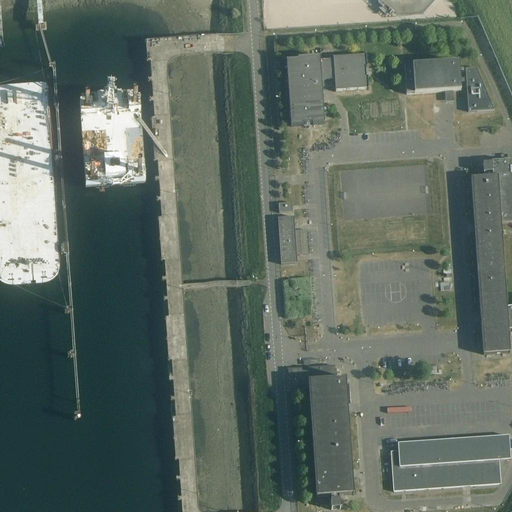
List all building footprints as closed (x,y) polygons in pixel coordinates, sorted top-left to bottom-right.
[(334,93),(367,91),(365,57),(332,59),(332,61),(320,62),(320,60),(285,63),(289,127),(324,125),(321,82),(333,81),(334,93)] [(460,79),(459,72),(459,69),(458,62),(435,64),(428,65),(404,66),(406,95),(445,93),(452,92),(460,91),(460,83),(466,82),(468,113),(494,111),(476,69),(465,70),(465,79),(460,79)] [(511,160),(507,161),(501,161),(491,162),(491,163),(487,164),(483,164),(483,167),(483,178),(478,178),(470,179),(470,180),(471,180),(474,225),(474,232),(480,316),(480,317),(481,323),(481,324),(483,354),(482,354),(483,355),(510,353),(509,352),(508,330),(511,329),(511,306),(506,307),(501,235),(501,234),(501,231),(500,223),(501,223),(511,222),(511,160)] [(278,213),(291,212),(291,203),(278,204),(278,213)] [(293,226),(292,219),(294,219),(293,218),(278,219),(277,219),(277,220),(278,220),(281,258),(281,264),(280,264),(281,265),(282,265),(297,264),(297,263),(295,263),(295,260),(295,256),(293,230),(293,226)] [(412,375),(424,374),(427,374),(441,373),(451,372),(453,372),(453,370),(452,353),(450,333),(450,330),(448,291),(447,283),(447,282),(445,282),(420,283),(406,284),(407,302),(407,303),(408,314),(408,324),(409,333),(409,336),(411,356),(411,357),(411,366),(412,375)] [(292,288),(292,286),(289,286),(289,311),(301,311),(301,298),(303,298),(303,295),(303,294),(301,294),(301,288),(300,288),(292,288)] [(335,378),(334,367),(333,367),(329,367),(330,371),(323,371),(323,368),(307,369),(300,369),(288,370),(289,392),(294,392),(302,391),(308,391),(316,497),(316,498),(318,498),(322,498),(330,497),(339,496),(341,496),(343,496),(347,496),(353,495),(353,494),(352,478),(351,471),(351,470),(347,413),(347,412),(347,405),(347,404),(345,380),(345,379),(343,379),(341,380),(339,380),(339,377),(335,378)] [(500,485),(499,461),(510,460),(509,447),(508,437),(405,444),(397,444),(398,452),(390,453),(391,457),(392,476),(393,493),(394,492),(401,492),(405,492),(424,490),(428,490),(462,488),(464,487),(468,487),(470,487),(500,485)]
